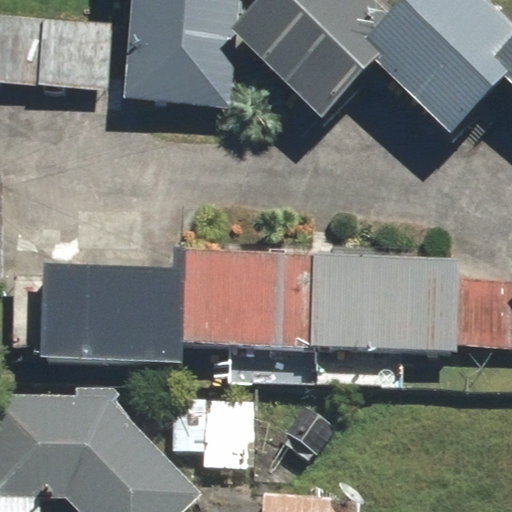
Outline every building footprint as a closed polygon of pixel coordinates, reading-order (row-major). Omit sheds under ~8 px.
[(236,117),(245,0),(116,0),(117,0),(138,2),(130,108),(236,117)] [(333,130),(383,77),(395,65),(379,50),(404,25),(377,0),(284,0),(242,44),(333,130)] [(456,147),(511,89),(511,82),(501,73),(511,61),(511,25),(485,0),(427,0),(404,25),(379,50),(395,65),(383,77),(456,147)] [(0,91),(112,99),(117,28),(0,20),(0,91)] [(511,61),(501,73),(511,82),(511,61)] [(189,351),(318,354),(320,265),(181,261),(181,280),(179,350),(189,351)] [(462,358),(462,350),(464,286),(465,269),(320,265),(318,354),(462,358)] [(189,369),(189,351),(179,350),(181,280),(54,277),(54,281),(17,280),(15,353),(38,353),(38,365),(189,369)] [(511,287),(464,286),(462,350),(511,350),(511,287)] [(199,511),(207,505),(123,411),(124,398),(84,396),(83,409),(0,405),(0,511),(47,511),(48,503),(77,503),(84,511),(199,511)] [(181,405),(178,456),(209,457),(208,470),(258,472),(261,408),(181,405)] [(345,432),(305,409),(280,451),(321,474),(345,432)] [(363,511),(364,501),(270,497),(268,511),(363,511)]
